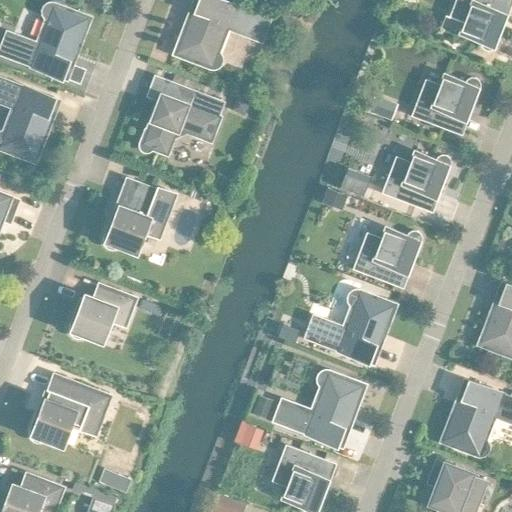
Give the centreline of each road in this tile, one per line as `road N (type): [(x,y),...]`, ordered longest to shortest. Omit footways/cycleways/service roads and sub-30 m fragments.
road 1 (residential): [(0,416),(159,0)]
road 2 (residential): [(511,158),(376,511)]
